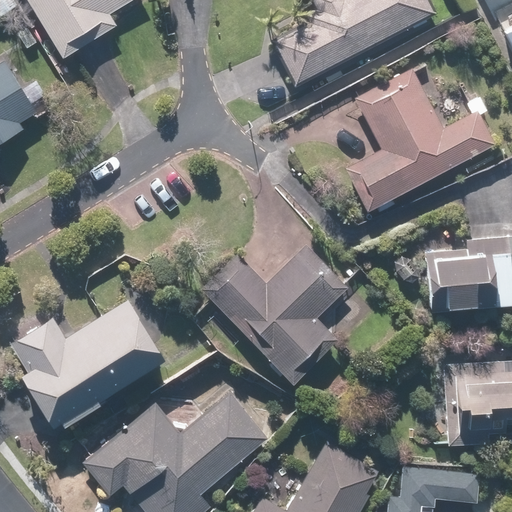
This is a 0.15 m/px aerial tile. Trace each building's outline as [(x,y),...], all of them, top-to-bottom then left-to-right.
[(27,0),(64,57),(117,22),(111,12),(129,0),(27,0)] [(307,20),(272,38),(295,85),(436,14),(428,0),(312,0),(300,6),(307,20)] [(33,44),(10,55),(24,82),(47,70),(33,44)] [(0,144),(25,130),(20,122),(38,111),(7,57),(0,61),(0,144)] [(442,126),(413,69),(353,100),(379,149),(342,168),(364,210),(494,143),(476,109),(442,126)] [(511,234),(425,238),(429,310),(511,305),(511,234)] [(241,259),(205,294),(293,384),(338,340),(317,318),(348,287),(305,243),(264,283),(241,259)] [(406,252),(387,266),(403,287),(422,273),(406,252)] [(28,369),(21,374),(49,422),(57,418),(62,426),(101,403),(98,399),(167,359),(130,297),(65,335),(53,315),(10,339),(28,369)] [(511,359),(436,360),(436,443),(511,442),(511,359)] [(343,381),(327,365),(308,385),(324,401),(343,381)] [(180,432),(154,400),(81,461),(109,494),(122,484),(133,498),(121,508),(123,511),(202,511),(210,505),(200,493),(267,436),(229,391),(180,432)] [(357,511),(381,471),(325,438),(283,509),(259,495),(249,511),(357,511)] [(388,500),(387,511),(418,511),(419,504),(436,505),(437,501),(487,505),(489,471),(403,464),(401,501),(388,500)]
